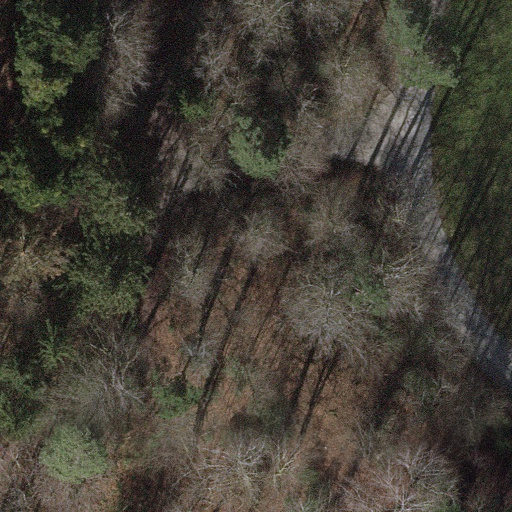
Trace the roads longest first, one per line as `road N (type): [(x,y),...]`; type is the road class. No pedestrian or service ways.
road 1 (track): [(428,0),(413,133),(420,207),(448,284),(511,364)]
road 2 (track): [(153,395),(149,313),(159,235),(218,26)]
road 3 (track): [(413,133),(177,172)]
